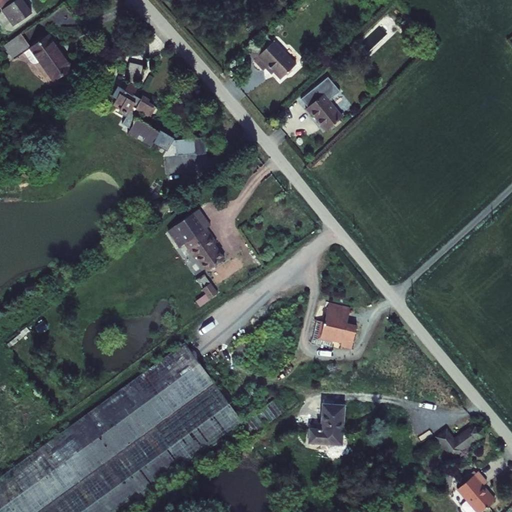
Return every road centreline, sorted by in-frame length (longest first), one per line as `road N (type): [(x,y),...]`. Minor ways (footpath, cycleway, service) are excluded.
road 1 (residential): [(140,0),(392,299)]
road 2 (residential): [(392,299),(511,443)]
road 3 (unclassified): [(392,299),(511,188)]
